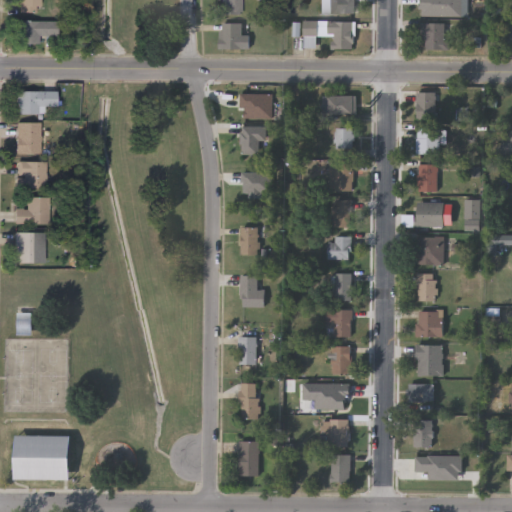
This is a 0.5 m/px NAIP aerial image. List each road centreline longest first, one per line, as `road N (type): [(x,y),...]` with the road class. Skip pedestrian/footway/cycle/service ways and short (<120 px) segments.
road 1 (residential): [(387,0),(381,511)]
road 2 (residential): [(511,72),(0,70)]
road 3 (residential): [(511,507),(0,507)]
road 4 (residential): [(188,0),(215,178),(211,507)]
